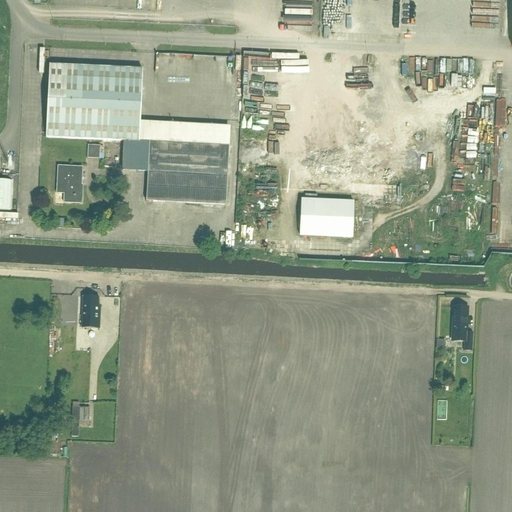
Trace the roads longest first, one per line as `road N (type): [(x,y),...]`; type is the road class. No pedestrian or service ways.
road 1 (track): [(473,295),(0,273)]
road 2 (unclassified): [(392,49),(33,31)]
road 3 (unclassified): [(33,31),(18,37),(13,131),(0,145)]
road 4 (unknown): [(0,225),(120,230)]
